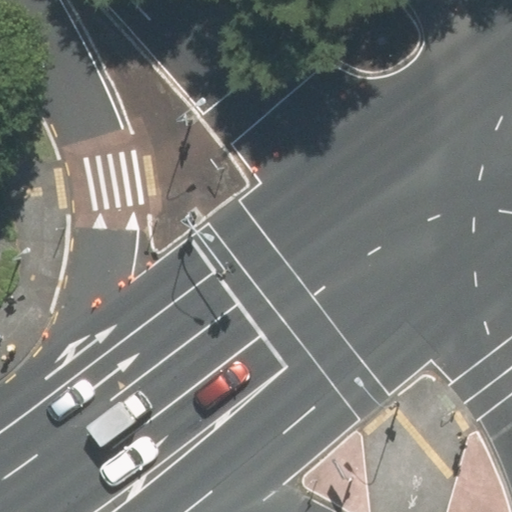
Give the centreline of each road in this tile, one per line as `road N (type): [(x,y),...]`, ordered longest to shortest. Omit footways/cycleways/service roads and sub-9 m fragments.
road 1 (primary): [(43,437),(89,324),(101,178),(91,134),(31,0)]
road 2 (primary): [(43,437),(346,195)]
road 3 (primary): [(441,300),(190,511)]
road 4 (unclassified): [(346,195),(240,81),(150,0)]
road 5 (primary): [(346,195),(511,60)]
road 6 (unclassified): [(441,300),(346,195)]
